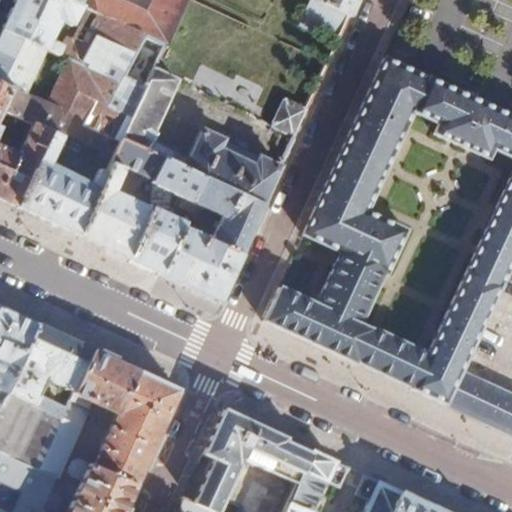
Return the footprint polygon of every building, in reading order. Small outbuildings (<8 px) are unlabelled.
[(81,7),(66,0),(14,0),(12,6),(1,29),(43,49),(66,60),(74,43),(65,38),(61,47),(50,42),(60,22),(71,27),(81,7)] [(66,0),(81,7),(88,11),(163,46),(166,47),(187,0),(66,0)] [(313,0),(350,17),(357,0),(313,0)] [(152,70),(163,46),(88,11),(74,43),(66,60),(64,66),(45,106),(59,112),(79,122),(116,139),(119,140),(152,70)] [(43,49),(1,29),(0,31),(0,84),(12,90),(21,95),(43,49)] [(493,108),(384,58),(319,197),(302,235),(340,253),(386,274),(388,274),(407,232),(365,212),(412,112),(439,124),(435,134),(469,149),(476,135),(479,136),(493,108)] [(152,70),(119,140),(164,161),(202,179),(215,185),(263,208),(281,169),(257,159),(253,167),(221,152),(224,143),(200,132),(186,161),(149,143),(177,81),(152,70)] [(12,90),(0,84),(0,201),(16,208),(37,161),(49,134),(35,128),(31,126),(17,156),(0,148),(0,116),(2,112),(12,90)] [(35,128),(45,106),(33,100),(21,95),(12,90),(2,112),(31,126),(35,128)] [(294,139),(308,110),(284,100),(271,129),(294,139)] [(59,112),(45,106),(35,128),(49,134),(52,128),(59,112)] [(491,151),(509,115),(494,109),(493,108),(479,136),(476,135),(469,149),(487,158),(491,151)] [(79,122),(59,112),(52,128),(105,153),(111,141),(114,142),(116,139),(79,122)] [(511,116),(509,115),(491,151),(511,161),(511,175),(496,208),(511,215),(511,116)] [(76,236),(119,140),(116,139),(114,142),(111,141),(105,153),(90,186),(68,233),(76,236)] [(164,161),(119,140),(76,236),(99,247),(128,261),(150,211),(113,194),(122,173),(128,171),(154,183),(164,161)] [(37,161),(16,208),(57,227),(78,181),(37,161)] [(202,179),(164,161),(154,183),(153,185),(150,211),(128,261),(142,267),(160,275),(181,228),(182,225),(168,218),(172,209),(167,206),(170,193),(191,203),(202,179)] [(215,185),(202,179),(191,203),(204,210),(215,185)] [(57,227),(68,233),(90,186),(78,181),(57,227)] [(220,303),(263,208),(215,185),(204,210),(221,218),(210,242),(181,228),(160,275),(183,286),(220,303)] [(511,215),(496,208),(485,231),(511,243),(511,215)] [(410,392),(511,438),(511,398),(460,374),(511,263),(511,243),(485,231),(438,332),(445,336),(441,345),(434,341),(426,357),(371,331),(369,332),(360,328),(380,285),(334,265),(316,304),(278,287),(261,323),(352,365),(354,362),(380,374),(412,389),(410,392)] [(380,285),(386,274),(340,253),(334,265),(380,285)] [(0,405),(6,393),(37,327),(0,309),(0,405)] [(60,338),(37,327),(6,393),(61,420),(65,411),(34,396),(44,376),(54,384),(73,393),(93,353),(63,339),(60,338)] [(445,336),(438,332),(434,341),(441,345),(445,336)] [(0,405),(0,455),(57,482),(93,406),(117,417),(93,469),(79,462),(71,463),(67,472),(71,479),(81,484),(68,511),(123,511),(178,392),(131,370),(93,353),(73,393),(65,411),(61,420),(6,393),(0,405)] [(283,444),(285,441),(221,412),(204,450),(201,457),(213,462),(238,473),(224,503),(241,511),(283,511),(295,485),(309,455),(283,444)] [(348,470),(310,452),(309,455),(295,485),(283,511),(393,511),(401,495),(365,478),(353,503),(366,509),(364,511),(312,511),(325,484),(339,490),(348,470)] [(0,511),(44,511),(57,482),(0,455),(0,511)] [(206,511),(219,511),(224,503),(238,473),(213,462),(194,506),(206,511)] [(438,511),(401,495),(393,511),(438,511)] [(206,511),(194,506),(181,500),(175,511),(206,511)]
